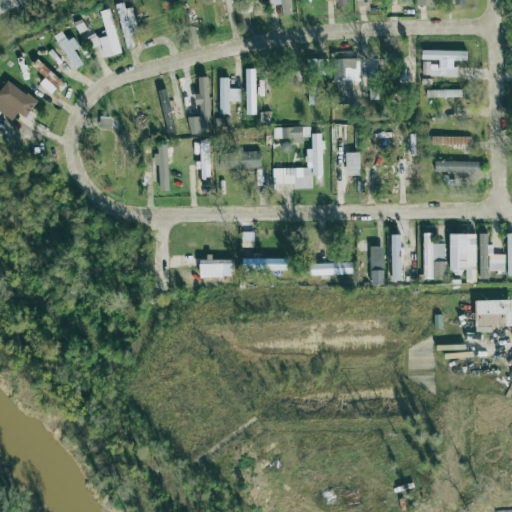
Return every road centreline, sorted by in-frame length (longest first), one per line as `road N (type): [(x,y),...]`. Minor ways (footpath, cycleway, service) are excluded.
road 1 (residential): [(105,87),(77,118),(74,161),(97,200),(122,209),(511,210)]
road 2 (residential): [(105,87),(279,37),(493,27)]
road 3 (residential): [(496,211),(492,0)]
